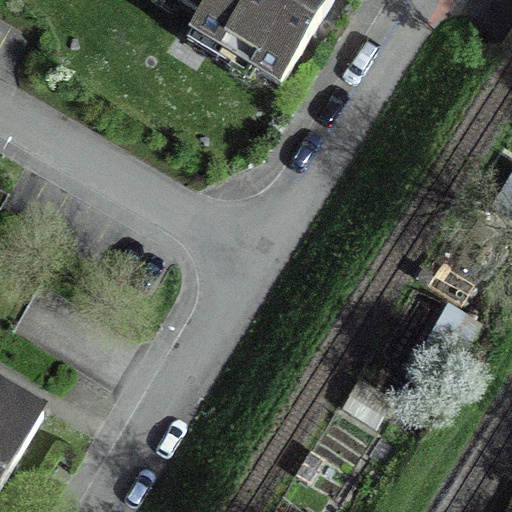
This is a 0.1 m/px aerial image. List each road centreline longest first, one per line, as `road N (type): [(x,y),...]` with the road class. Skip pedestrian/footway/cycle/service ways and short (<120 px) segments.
road 1 (residential): [(421,0),(255,254)]
road 2 (residential): [(255,254),(102,511)]
road 3 (residential): [(255,254),(0,114)]
